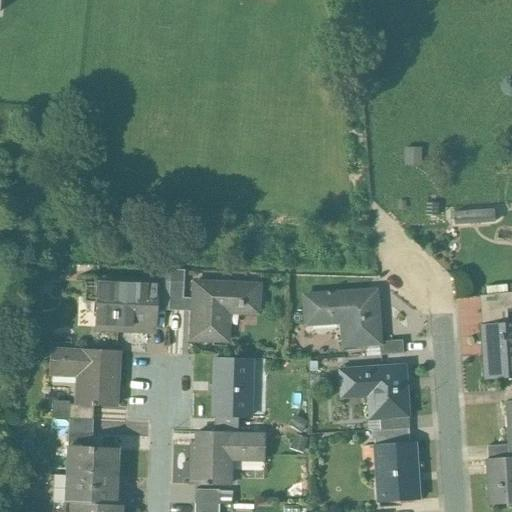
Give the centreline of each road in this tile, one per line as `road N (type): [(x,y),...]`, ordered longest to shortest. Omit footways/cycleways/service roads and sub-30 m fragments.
road 1 (residential): [(442,310),(459,511)]
road 2 (residential): [(166,380),(160,511)]
